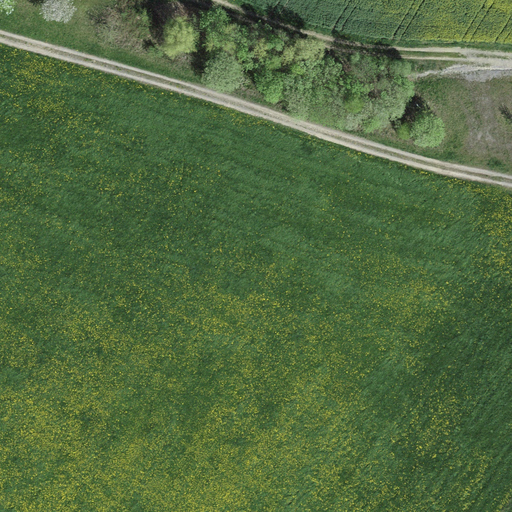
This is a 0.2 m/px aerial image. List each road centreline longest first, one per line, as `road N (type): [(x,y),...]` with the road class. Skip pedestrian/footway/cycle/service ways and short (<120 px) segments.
road 1 (track): [(0,33),(401,156),(511,182)]
road 2 (track): [(177,0),(333,51),(439,63),(511,61)]
